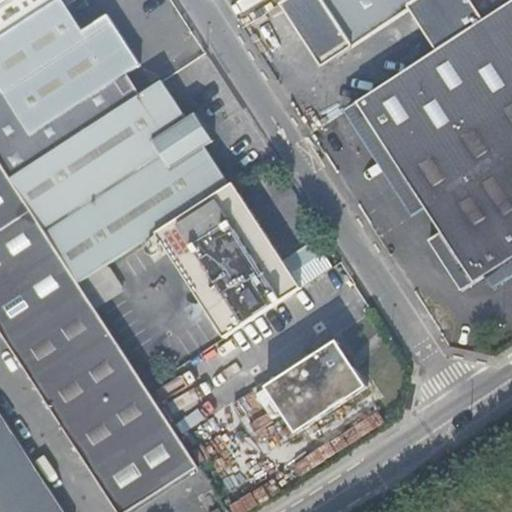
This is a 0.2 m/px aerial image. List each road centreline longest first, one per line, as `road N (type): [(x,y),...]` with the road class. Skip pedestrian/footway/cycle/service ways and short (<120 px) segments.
road 1 (unclassified): [(195,0),(462,403)]
road 2 (unclassified): [(462,403),(289,511)]
